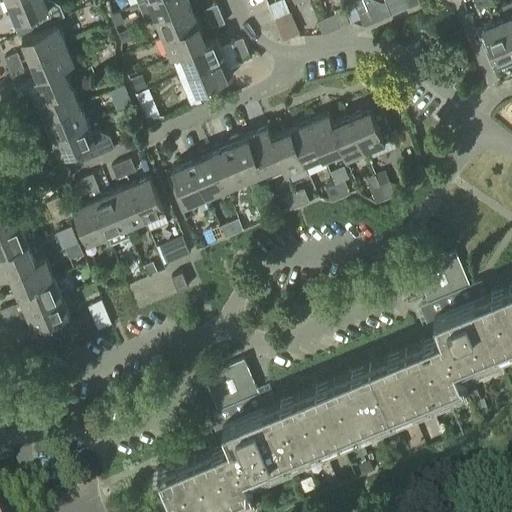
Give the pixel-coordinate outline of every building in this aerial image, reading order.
[(44,0),(6,0),(15,22),(48,8),(44,0)] [(143,0),(138,2),(146,21),(155,18),(190,3),(189,0),(143,0)] [(258,0),(272,35),(289,29),(277,0),(258,0)] [(363,0),(356,0),(352,2),(363,26),(372,22),(367,9),(363,0)] [(407,0),(396,0),(401,10),(410,6),(407,0)] [(190,3),(155,18),(163,36),(198,21),(190,3)] [(217,3),(204,8),(208,18),(221,12),(217,3)] [(376,5),(367,9),(372,22),(382,18),(376,5)] [(120,10),(110,14),(112,17),(115,25),(125,20),(120,10)] [(511,11),(501,15),(511,41),(511,11)] [(221,12),(208,18),(212,27),(225,22),(221,12)] [(335,12),(326,16),(331,29),(341,25),(335,12)] [(511,41),(501,15),(475,27),(490,62),(503,57),(504,60),(511,56),(511,41)] [(326,16),(316,20),(322,33),(331,29),(326,16)] [(198,21),(163,36),(171,56),(181,52),(180,51),(206,40),(206,39),(198,21)] [(57,22),(22,37),(30,57),(66,42),(57,22)] [(128,30),(119,34),(120,36),(122,42),(131,38),(128,30)] [(206,40),(180,51),(181,52),(188,70),(224,55),(216,35),(206,39),(206,40)] [(242,36),(229,42),(233,52),(246,46),(242,36)] [(66,42),(30,57),(37,75),(38,76),(63,65),(64,66),(74,62),(66,42)] [(246,46),(233,52),(237,61),(250,56),(246,46)] [(14,50),(3,55),(8,66),(21,61),(17,52),(14,50)] [(224,55),(188,70),(178,75),(190,105),(225,91),(220,80),(232,75),(224,55)] [(83,57),(74,61),(74,62),(77,70),(86,66),(83,57)] [(21,61),(8,66),(12,77),(23,73),(24,69),(21,61)] [(37,75),(27,79),(36,99),(71,84),(64,66),(63,65),(38,76),(37,75)] [(142,75),(131,79),(136,90),(146,86),(142,75)] [(71,84),(36,99),(43,117),(79,102),(71,84)] [(19,92),(9,97),(14,108),(27,102),(23,94),(19,92)] [(27,102),(14,108),(18,119),(29,115),(30,111),(27,102)] [(79,102),(43,117),(51,136),(87,121),(79,102)] [(378,102),(350,114),(365,149),(385,141),(382,134),(390,130),(378,102)] [(328,111),(308,119),(323,155),(341,148),(342,147),(331,122),(332,122),(328,111)] [(332,122),(331,122),(342,147),(341,148),(345,158),(365,149),(350,114),(332,122)] [(308,119),(289,127),(304,163),(323,155),(308,119)] [(87,121),(51,136),(60,156),(71,151),(75,162),(114,146),(109,134),(101,130),(92,133),(87,121)] [(267,125),(247,133),(262,169),(265,178),(284,170),(280,161),(281,161),(270,135),(271,135),(267,125)] [(289,127),(271,135),(270,135),(281,161),(280,161),(284,170),(284,171),(304,163),(289,127)] [(35,130),(25,134),(29,145),(42,140),(39,131),(35,130)] [(241,132),(227,138),(243,176),(262,169),(247,133),(242,135),(241,132)] [(215,146),(210,149),(225,184),(243,176),(227,138),(214,143),(215,146)] [(42,140),(29,145),(34,157),(44,152),(46,149),(42,140)] [(203,148),(189,153),(206,192),(225,184),(210,149),(205,151),(203,148)] [(175,173),(167,176),(182,211),(191,207),(187,200),(206,192),(189,153),(176,159),(178,162),(171,165),(175,173)] [(130,156),(120,160),(126,173),(135,169),(130,156)] [(120,160),(111,164),(116,177),(126,173),(120,160)] [(380,183),(371,187),(376,200),(395,191),(385,168),(375,173),(380,183)] [(92,172),(82,176),(88,189),(97,185),(92,172)] [(149,174),(129,182),(147,225),(164,218),(161,211),(164,209),(149,174)] [(82,176),(73,180),(78,193),(88,189),(82,176)] [(343,179),(326,187),(331,199),(349,191),(343,179)] [(129,182),(110,190),(129,234),(131,239),(138,236),(132,223),(135,222),(138,229),(147,225),(129,182)] [(304,187),(285,194),(290,207),(309,199),(304,187)] [(129,234),(110,190),(92,198),(106,234),(110,242),(129,234)] [(59,196),(46,201),(50,211),(63,205),(59,196)] [(92,198),(72,206),(87,242),(106,234),(92,198)] [(11,203),(0,208),(0,231),(20,223),(11,203)] [(63,205),(50,211),(54,220),(67,215),(63,205)] [(228,221),(220,224),(225,235),(232,232),(228,221)] [(20,223),(0,231),(0,253),(28,242),(20,223)] [(74,234),(62,239),(66,248),(78,243),(74,234)] [(186,240),(183,235),(159,245),(166,263),(191,252),(186,240)] [(28,242),(0,253),(0,276),(0,277),(10,273),(10,272),(35,261),(35,260),(28,242)] [(78,243),(66,248),(70,258),(82,252),(78,243)] [(456,249),(415,266),(429,302),(470,285),(469,281),(456,249)] [(35,261),(10,272),(10,273),(17,290),(53,275),(45,256),(35,260),(35,261)] [(142,265),(146,275),(156,271),(151,261),(142,265)] [(12,304),(0,308),(0,311),(3,319),(61,294),(53,275),(17,290),(22,301),(13,305),(12,304)] [(201,449),(152,469),(155,477),(162,474),(177,511),(228,511),(258,500),(250,483),(331,449),(383,428),(469,392),(462,375),(511,354),(511,280),(434,313),(441,329),(383,354),(223,421),(230,437),(201,449)] [(61,294),(3,319),(7,328),(20,323),(19,321),(29,317),(38,341),(62,331),(57,319),(69,314),(61,294)] [(99,329),(112,323),(108,314),(95,319),(99,329)] [(245,357),(203,374),(218,409),(259,392),(245,357)] [(484,410),(488,408),(483,397),(481,398),(473,401),(477,413),(484,410)] [(412,433),(429,425),(424,415),(408,423),(412,433)]
